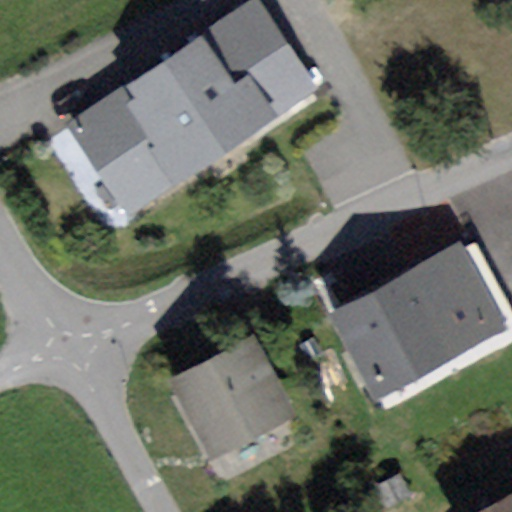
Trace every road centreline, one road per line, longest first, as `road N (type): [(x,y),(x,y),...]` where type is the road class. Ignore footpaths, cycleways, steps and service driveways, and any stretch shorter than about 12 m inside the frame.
road 1 (residential): [(511,145),(157,294),(69,347)]
road 2 (unclassified): [(164,511),(69,347)]
road 3 (unclassified): [(69,347),(0,227)]
